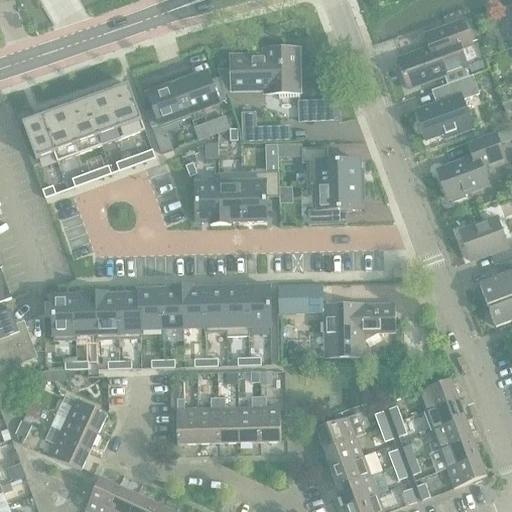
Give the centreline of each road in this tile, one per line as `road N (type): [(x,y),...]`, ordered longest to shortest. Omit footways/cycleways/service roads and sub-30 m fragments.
road 1 (residential): [(157,245),(424,245)]
road 2 (tertiary): [(424,245),(332,0)]
road 3 (residential): [(295,511),(227,481),(139,465),(128,456),(138,436),(140,375)]
road 4 (tertiary): [(511,477),(424,245)]
road 5 (tertiary): [(202,0),(0,70)]
road 6 (residential): [(157,245),(134,192),(95,204),(109,245)]
